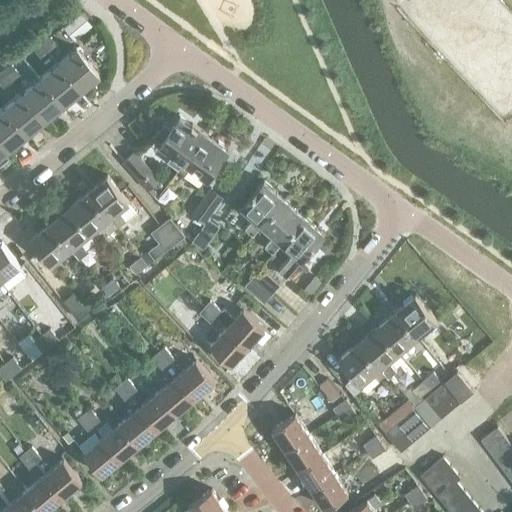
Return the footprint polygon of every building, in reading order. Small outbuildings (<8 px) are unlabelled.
[(65,27),(74,38),(90,24),(80,13),(65,27)] [(40,41),(49,53),(58,47),(49,35),(40,41)] [(57,62),(79,89),(98,74),(89,63),(102,53),(88,36),(57,62)] [(49,53),(40,41),(32,47),(36,53),(41,59),(49,53)] [(39,76),(61,104),(79,89),(57,62),(39,76)] [(3,69),(11,81),(20,74),(11,63),(3,69)] [(11,81),(3,69),(0,70),(0,82),(3,87),(11,81)] [(20,91),(43,119),(61,104),(39,76),(20,91)] [(2,106),(25,134),(43,119),(20,91),(2,106)] [(0,108),(0,140),(7,149),(25,134),(2,106),(0,108)] [(148,135),(175,153),(175,151),(185,158),(184,160),(185,160),(206,131),(198,125),(198,127),(181,115),(172,127),(168,124),(148,135)] [(206,131),(185,160),(179,169),(185,174),(191,165),(193,166),(194,165),(200,169),(199,171),(208,178),(210,176),(212,177),(221,165),(218,164),(229,148),(206,131)] [(124,160),(149,189),(160,179),(135,151),(124,160)] [(137,209),(108,174),(88,190),(118,226),(137,209)] [(264,178),(240,205),(254,217),(245,227),(252,233),(284,196),(264,178)] [(192,214),(204,223),(223,195),(212,187),(192,214)] [(88,190),(68,205),(91,232),(101,224),(109,233),(118,226),(88,190)] [(284,196),(252,233),(253,234),(262,224),(274,235),(265,244),(272,251),(304,214),(284,196)] [(68,205),(49,220),(71,248),(78,258),(88,250),(81,241),(91,232),(68,205)] [(304,214),(272,251),(273,251),(282,241),(294,252),(278,269),(286,277),(325,232),(304,214)] [(170,216),(161,224),(176,242),(185,235),(170,216)] [(209,217),(190,243),(201,252),(220,225),(209,217)] [(71,248),(49,220),(29,236),(52,264),(71,248)] [(161,224),(152,231),(159,241),(166,250),(176,242),(161,224)] [(3,241),(2,242),(0,240),(0,277),(1,279),(20,264),(3,241)] [(148,250),(155,259),(166,250),(159,241),(148,250)] [(148,264),(141,255),(130,264),(137,273),(148,264)] [(261,267),(253,275),(272,292),(280,283),(261,267)] [(314,274),(306,285),(314,290),(321,280),(314,274)] [(272,292),(253,275),(245,284),(265,302),(272,292)] [(108,294),(120,285),(113,277),(102,286),(108,294)] [(64,299),(78,318),(88,310),(81,302),(73,292),(64,299)] [(396,308),(419,336),(438,320),(416,292),(396,308)] [(92,293),(81,302),(88,310),(98,302),(92,293)] [(205,305),(249,345),(266,327),(243,306),(234,316),(224,307),(222,309),(210,299),(202,293),(198,298),(205,305)] [(218,334),(210,343),(232,364),(249,345),(205,305),(200,311),(214,324),(211,328),(218,334)] [(449,306),(439,315),(448,325),(457,316),(451,308),(449,306)] [(377,324),(400,352),(419,336),(396,308),(377,324)] [(358,340),(388,377),(397,370),(389,361),(400,352),(377,324),(358,340)] [(51,345),(60,338),(51,327),(43,333),(51,345)] [(51,345),(43,333),(34,339),(43,351),(51,345)] [(43,351),(34,339),(24,347),(32,359),(43,351)] [(346,383),(355,394),(363,387),(361,384),(374,373),(379,379),(385,373),(388,377),(358,340),(338,356),(354,376),(346,383)] [(165,345),(158,350),(169,363),(175,358),(165,345)] [(169,363),(158,350),(152,355),(162,368),(169,363)] [(13,356),(5,362),(14,374),(22,367),(13,356)] [(177,373),(196,396),(216,381),(196,357),(177,373)] [(14,374),(5,362),(0,365),(0,371),(6,380),(14,374)] [(434,370),(423,379),(430,388),(441,379),(434,370)] [(462,398),(473,389),(458,370),(446,379),(462,398)] [(159,388),(178,412),(196,396),(177,373),(159,388)] [(132,394),(138,389),(127,376),(121,381),(132,394)] [(319,384),(333,401),(341,394),(328,377),(319,384)] [(423,379),(411,388),(418,397),(430,388),(423,379)] [(445,379),(435,388),(451,407),(461,399),(445,379)] [(132,394),(121,381),(115,386),(125,399),(132,394)] [(140,404),(159,427),(178,412),(159,388),(140,404)] [(435,388),(425,396),(441,415),(451,407),(435,388)] [(415,405),(431,424),(441,415),(425,396),(415,405)] [(351,404),(346,397),(333,406),(337,413),(351,404)] [(409,397),(379,422),(385,430),(392,424),(395,422),(401,416),(405,413),(415,405),(409,397)] [(122,419),(141,442),(159,427),(140,404),(122,419)] [(351,404),(337,413),(342,420),(355,411),(351,404)] [(405,413),(421,432),(431,424),(415,405),(405,413)] [(90,407),(84,412),(95,424),(101,419),(90,407)] [(272,427),(286,447),(309,431),(296,411),(272,427)] [(84,412),(78,417),(88,430),(95,424),(84,412)] [(395,422),(411,441),(421,432),(405,413),(401,416),(395,422)] [(103,435),(122,458),(141,442),(122,419),(103,435)] [(411,441),(395,422),(392,424),(385,430),(400,449),(411,441)] [(481,438),(488,447),(504,434),(498,425),(481,438)] [(286,447),(299,467),(323,451),(309,431),(286,447)] [(382,440),(377,434),(364,442),(368,449),(382,440)] [(488,447),(494,455),(511,443),(504,434),(488,447)] [(122,458),(103,435),(84,450),(103,474),(122,458)] [(382,440),(368,449),(373,456),(386,447),(382,440)] [(511,444),(511,443),(494,455),(501,464),(511,455),(511,444)] [(32,444),(26,449),(36,462),(43,457),(32,444)] [(30,467),(36,462),(26,449),(20,455),(30,467)] [(299,467),(312,487),(336,471),(323,451),(299,467)] [(421,473),(430,484),(452,465),(443,455),(421,473)] [(511,455),(501,464),(507,473),(511,468),(511,455)] [(45,472),(64,496),(83,480),(64,456),(45,472)] [(430,484),(438,495),(457,479),(461,476),(452,465),(430,484)] [(336,471),(312,487),(325,507),(350,491),(336,471)] [(26,488),(45,511),(64,496),(45,472),(26,488)] [(446,504),(465,489),(457,479),(438,495),(446,504)] [(405,493),(410,500),(423,490),(419,484),(405,493)] [(189,503),(195,511),(219,511),(226,508),(212,487),(189,503)] [(7,503),(14,511),(44,511),(45,511),(26,488),(7,503)] [(452,511),(455,511),(472,498),(465,489),(446,504),(452,511)] [(423,490),(410,500),(414,506),(428,497),(423,490)] [(345,511),(377,511),(374,507),(381,501),(375,492),(368,498),(345,511)] [(474,511),(480,507),(472,498),(455,511),(474,511)] [(0,509),(0,511),(14,511),(7,503),(0,509)]
